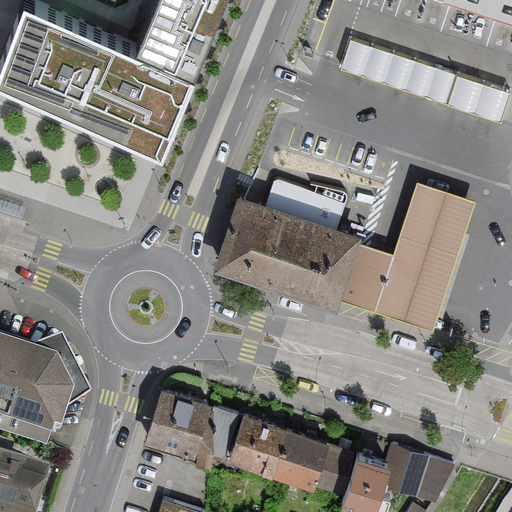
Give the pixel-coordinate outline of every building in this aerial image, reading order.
[(22,0),(0,61),(0,75),(162,147),(221,0),(155,0),(137,46),(34,0),(22,0)] [(511,0),(451,0),(511,20),(511,0)] [(349,37),(341,65),(500,116),(509,89),(349,37)] [(336,142),(325,162),(347,175),(358,155),(336,142)] [(356,182),(381,187),(387,157),(362,152),(356,182)] [(342,198),(271,174),(263,198),(334,222),(342,198)] [(393,250),(357,238),(339,292),(431,323),(472,197),(417,178),(393,250)] [(339,292),(357,238),(360,230),(334,222),(263,198),(238,190),(232,210),(214,262),(335,302),(339,292)] [(60,418),(66,399),(89,388),(60,329),(37,341),(0,329),(0,429),(45,443),(53,416),(60,418)] [(166,384),(162,383),(151,419),(146,436),(148,436),(198,453),(196,463),(196,466),(211,469),(213,449),(212,401),(212,398),(204,396),(166,384)] [(239,409),(212,401),(213,449),(225,453),(239,409)] [(272,469),(287,424),(245,410),(230,455),(272,469)] [(313,433),(287,424),(272,469),(312,483),(313,480),(327,438),(313,433)] [(354,447),(327,438),(313,480),(343,489),(354,447)] [(390,441),(385,456),(378,478),(382,479),(434,497),(453,462),(390,441)] [(46,461),(0,446),(0,508),(12,511),(30,511),(35,499),(46,461)] [(369,451),(357,448),(342,500),(381,511),(387,490),(380,487),(382,479),(378,478),(385,456),(369,451)] [(205,511),(206,507),(161,493),(155,511),(205,511)] [(423,511),(427,507),(426,507),(413,499),(404,511),(423,511)]
